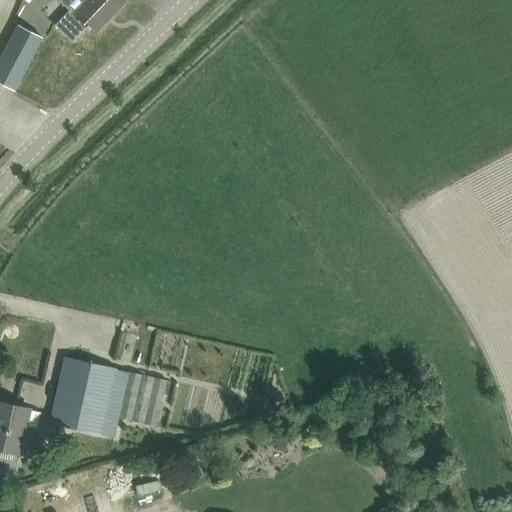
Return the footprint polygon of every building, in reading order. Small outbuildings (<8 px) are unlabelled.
[(61,0),(61,1),(70,10),(55,24),(72,41),(87,25),(94,32),(124,0),(61,0)] [(42,36),(18,23),(0,55),(0,81),(14,89),(42,36)] [(65,356),(51,419),(49,429),(61,431),(62,429),(78,433),(79,425),(116,434),(120,416),(158,425),(169,379),(65,356)] [(0,448),(19,453),(25,424),(37,427),(40,412),(29,409),(29,407),(0,400),(0,448)] [(208,453),(205,442),(181,448),(184,460),(208,453)] [(84,493),(88,511),(96,511),(92,491),(84,493)]
